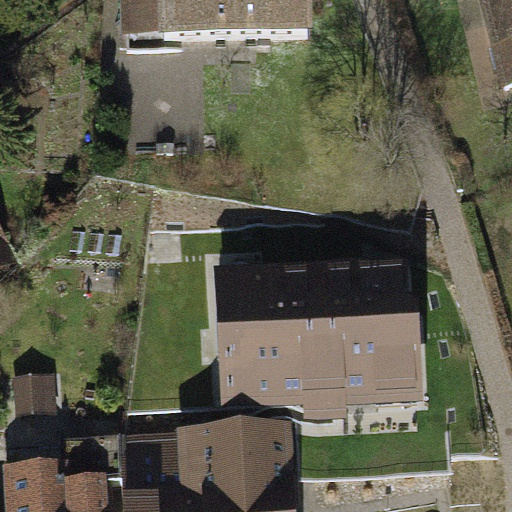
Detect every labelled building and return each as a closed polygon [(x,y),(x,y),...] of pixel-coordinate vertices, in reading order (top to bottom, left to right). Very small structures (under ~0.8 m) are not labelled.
[(168,42),(168,56),(320,52),(318,0),(124,0),(125,43),(168,42)] [(511,0),(480,0),(506,102),(511,100),(511,0)] [(0,285),(24,273),(0,226),(0,285)] [(416,273),(218,284),(226,428),(306,423),(307,438),(356,436),(355,424),(435,419),(430,334),(418,323),(416,273)] [(57,378),(15,382),(19,423),(60,419),(57,378)] [(122,441),(125,495),(125,511),(300,511),(296,438),(191,445),(189,410),(123,413),(122,441)] [(63,472),(7,476),(9,511),(116,511),(116,496),(125,495),(122,441),(62,445),(63,472)]
